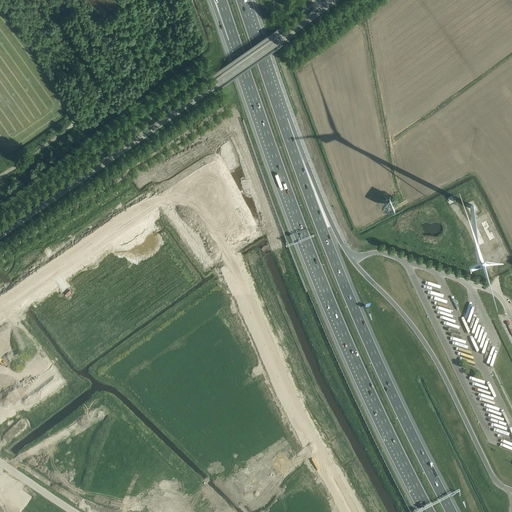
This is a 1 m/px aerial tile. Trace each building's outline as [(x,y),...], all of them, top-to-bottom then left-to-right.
[(468,299),(463,314),(466,315),(471,300),(468,299)] [(265,454),(258,460),(260,463),(268,458),(265,454)] [(236,495),(243,490),(238,482),(233,485),(235,487),(232,489),(236,495)] [(188,498),(188,506),(197,507),(197,499),(188,498)] [(217,501),(209,508),(213,511),(226,511),(227,511),(217,501)]
